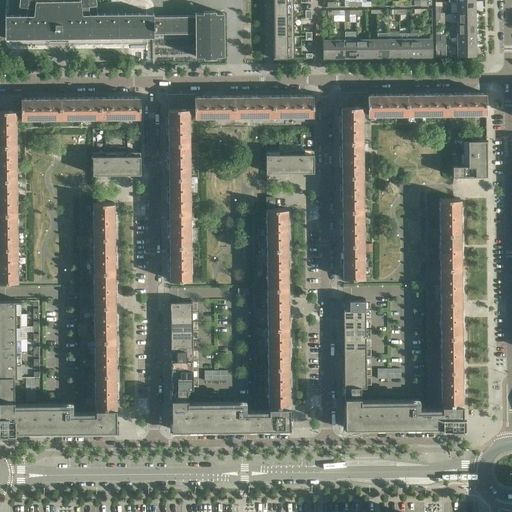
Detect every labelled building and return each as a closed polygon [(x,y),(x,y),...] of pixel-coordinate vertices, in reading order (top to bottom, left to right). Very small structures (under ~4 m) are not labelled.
[(224,56),(224,13),(216,13),(215,11),(203,11),(203,13),(195,13),(195,16),(153,16),(153,13),(89,14),(89,6),(97,5),(96,0),(19,0),(19,6),(27,7),(27,14),(5,15),(5,38),(48,38),(48,41),(69,41),(68,37),(154,36),(154,33),(195,33),(195,56),(203,56),(203,58),(216,58),(216,56),(224,56)] [(475,12),(475,2),(457,2),(457,13),(475,12)] [(294,15),(293,4),(273,4),(273,6),(274,6),(274,14),(273,14),(273,15),(294,15)] [(475,24),(475,12),(457,13),(457,24),(475,24)] [(294,26),(294,15),(273,15),(273,17),(274,17),(274,25),(273,25),(273,26),(294,26)] [(475,34),(475,24),(457,24),(457,34),(475,34)] [(294,37),(294,26),(273,26),(273,27),(274,27),(274,36),(273,36),(273,37),(294,37)] [(389,57),(388,39),(388,33),(377,33),(377,39),(378,57),(389,57)] [(476,45),(475,34),(457,34),(458,46),(476,45)] [(294,48),(294,37),(273,37),(273,38),(274,38),(274,47),(273,47),(273,48),(294,48)] [(378,57),(377,39),(366,40),(367,58),(378,57)] [(400,57),(399,39),(388,39),(389,57),(400,57)] [(410,57),(410,39),(399,39),(400,57),(410,57)] [(421,57),(421,39),(410,39),(410,57),(421,57)] [(432,57),(432,39),(421,39),(421,57),(432,57)] [(334,58),(334,40),(323,40),(323,58),(334,58)] [(345,58),(345,40),(334,40),(334,58),(345,58)] [(356,58),(356,40),(345,40),(345,58),(356,58)] [(367,58),(366,40),(356,40),(356,58),(367,58)] [(476,56),(476,45),(458,46),(458,56),(476,56)] [(294,58),(294,48),(273,48),(273,49),(274,49),(274,57),(273,57),(274,59),(277,59),(294,58)] [(362,115),(367,111),(367,94),(368,94),(368,92),(339,92),(339,108),(341,108),(341,122),(339,122),(339,124),(341,124),(342,141),(362,141),(362,115)] [(446,114),(446,93),(407,94),(407,115),(446,114)] [(486,114),(486,93),(446,93),(446,114),(486,114)] [(189,117),(189,113),(194,113),(194,96),(195,96),(195,94),(166,94),(166,109),(168,109),(168,123),(166,123),(166,126),(168,126),(168,143),(189,143),(189,117)] [(407,115),(407,94),(368,94),(367,94),(367,111),(367,115),(407,115)] [(273,116),(273,95),(234,96),(234,117),(273,116)] [(313,116),(313,95),(273,95),(273,116),(313,116)] [(0,144),(17,144),(16,114),(21,114),(21,98),(22,98),(22,96),(0,96),(0,144)] [(234,96),(195,96),(194,96),(194,113),(194,117),(234,117),(234,96)] [(61,118),(61,97),(22,98),(21,98),(21,114),(21,119),(61,118)] [(100,118),(100,97),(61,97),(61,118),(100,118)] [(140,118),(140,97),(100,97),(100,118),(140,118)] [(486,147),(486,140),(463,140),(463,165),(452,165),(452,176),(467,176),(487,176),(486,159),(484,159),(484,147),(486,147)] [(363,175),(363,158),(362,141),(342,141),(342,150),(340,150),(340,166),(342,166),(342,175),(363,175)] [(190,177),(190,160),(189,143),(168,143),(169,158),(167,158),(167,160),(169,160),(169,177),(190,177)] [(0,178),(17,179),(17,161),(17,144),(0,144),(0,178)] [(314,172),(313,150),(266,150),(266,172),(314,172)] [(141,174),(140,152),(93,152),(93,174),(141,174)] [(363,209),(363,192),(363,175),(342,175),(342,184),(340,184),(340,200),(342,200),(342,209),(363,209)] [(190,211),(190,194),(190,177),(169,177),(169,192),(167,192),(167,194),(169,194),(169,211),(190,211)] [(0,212),(17,213),(17,196),(17,179),(0,178),(0,212)] [(274,206),(274,197),(266,197),(266,207),(274,206)] [(460,216),(460,213),(460,198),(439,199),(440,233),(461,233),(460,218),(462,218),(462,216),(460,216)] [(114,220),(114,217),(114,202),(93,202),(94,237),(115,237),(114,222),(116,222),(116,220),(114,220)] [(288,248),(287,208),(266,209),(267,248),(288,248)] [(364,243),(363,226),(363,209),(342,209),(342,219),(340,219),(341,234),(343,234),(343,244),(364,243)] [(191,245),(190,228),(190,211),(169,211),(169,226),(167,226),(167,228),(169,228),(170,245),(191,245)] [(0,247),(18,247),(17,230),(17,213),(0,212),(0,247)] [(463,252),(463,250),(461,250),(461,233),(440,233),(440,267),(461,267),(461,252),(463,252)] [(117,256),(117,254),(115,254),(115,237),(94,237),(94,271),(115,271),(115,256),(117,256)] [(364,278),(364,260),(364,243),(343,244),(343,253),(341,253),(341,268),(343,268),(343,278),(364,278)] [(191,280),(191,262),(191,245),(170,245),(170,260),(168,260),(168,262),(170,262),(170,280),(191,280)] [(0,281),(18,282),(18,264),(18,247),(0,247),(0,281)] [(288,287),(288,248),(267,248),(267,287),(288,287)] [(463,287),(463,284),(461,284),(461,267),(440,267),(440,301),(461,301),(461,287),(463,287)] [(117,290),(117,288),(115,288),(115,271),(94,271),(94,305),(115,305),(115,290),(117,290)] [(288,327),(288,287),(267,287),(268,327),(288,327)] [(40,377),(39,300),(0,300),(0,366),(0,371),(0,370),(0,431),(61,430),(73,430),(117,430),(116,420),(116,409),(116,408),(95,408),(95,409),(96,414),(69,414),(69,405),(14,406),(14,401),(22,401),(22,397),(14,397),(14,378),(40,377)] [(365,310),(365,300),(343,300),(343,310),(365,310)] [(463,321),(463,318),(461,318),(461,301),(440,301),(441,336),(462,335),(461,321),(463,321)] [(170,311),(192,311),(192,302),(185,302),(178,302),(170,302),(170,311)] [(117,324),(117,322),(115,322),(115,305),(94,305),(95,339),(116,339),(115,324),(117,324)] [(365,319),(365,310),(343,310),(343,320),(365,319)] [(192,321),(192,311),(170,311),(170,321),(192,321)] [(366,329),(365,319),(343,320),(344,329),(366,329)] [(192,331),(192,321),(170,321),(171,331),(192,331)] [(289,366),(288,327),(268,327),(268,366),(289,366)] [(366,339),(366,329),(344,329),(344,339),(366,339)] [(193,341),(192,331),(171,331),(171,341),(193,341)] [(462,335),(441,336),(441,369),(462,369),(462,355),(464,355),(464,352),(462,352),(462,335)] [(118,359),(118,356),(116,356),(116,339),(95,339),(95,374),(116,373),(116,359),(118,359)] [(366,348),(366,339),(344,339),(344,349),(366,348)] [(193,341),(171,341),(171,350),(193,350),(193,341)] [(366,358),(366,348),(344,349),(344,358),(366,358)] [(193,360),(193,350),(171,350),(171,360),(193,360)] [(366,368),(366,358),(344,358),(344,368),(366,368)] [(193,370),(193,360),(171,360),(171,370),(193,370)] [(289,405),(289,366),(268,366),(268,406),(289,405)] [(366,378),(366,368),(344,368),(344,375),(344,378),(366,378)] [(377,368),(377,378),(401,378),(401,368),(377,368)] [(464,389),(464,386),(462,386),(462,369),(441,369),(441,404),(462,404),(462,389),(464,389)] [(193,379),(193,370),(171,370),(171,371),(171,380),(193,379)] [(228,380),(228,370),(227,370),(218,370),(214,370),(205,370),(204,370),(204,380),(228,380)] [(118,393),(118,390),(116,390),(116,373),(95,374),(95,408),(116,408),(116,393),(118,393)] [(36,401),(36,377),(26,378),(26,401),(36,401)] [(366,388),(366,378),(344,378),(344,388),(361,387),(361,388),(366,388)] [(171,389),(187,389),(193,389),(193,379),(171,380),(171,389)] [(344,388),(344,397),(360,397),(361,397),(361,388),(361,387),(344,388)] [(171,404),(186,404),(187,404),(187,399),(188,399),(187,389),(171,389),(171,400),(171,404)] [(463,416),(462,410),(462,407),(462,405),(462,404),(442,404),(442,405),(441,405),(442,405),(442,407),(442,410),(415,411),(415,402),(360,402),(360,397),(344,397),(345,417),(343,417),(343,429),(359,429),(464,428),(464,416),(463,416)] [(289,406),(274,406),(269,406),(268,406),(268,407),(269,407),(269,412),(258,412),(242,412),(242,404),(228,404),(214,404),(200,404),(187,404),(186,404),(171,404),(172,419),(170,419),(170,431),(186,431),(234,431),(292,430),(292,418),(290,418),(289,409),(289,407),(289,406)]
